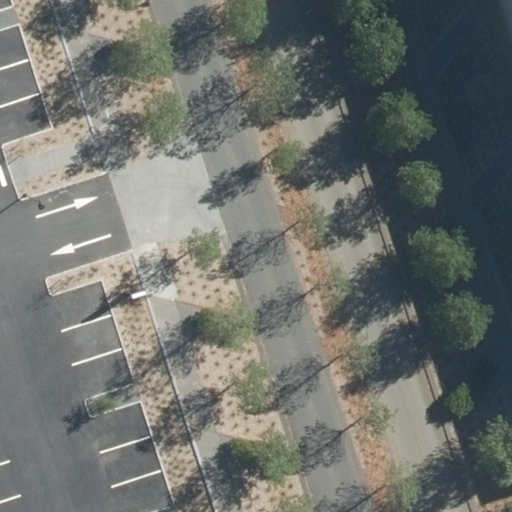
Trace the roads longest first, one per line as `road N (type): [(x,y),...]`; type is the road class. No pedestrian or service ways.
road 1 (unclassified): [(337,511),(168,0)]
road 2 (unclassified): [(276,0),(445,511)]
